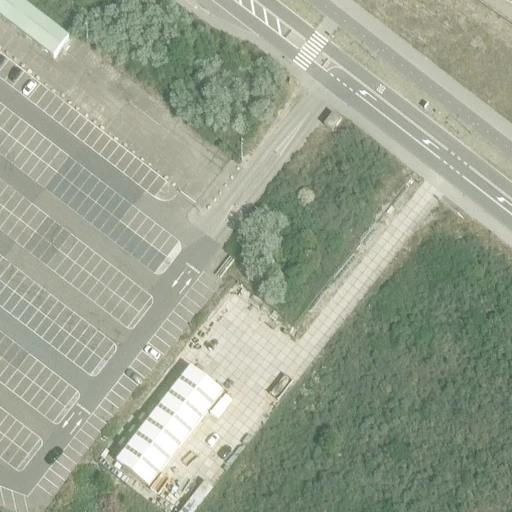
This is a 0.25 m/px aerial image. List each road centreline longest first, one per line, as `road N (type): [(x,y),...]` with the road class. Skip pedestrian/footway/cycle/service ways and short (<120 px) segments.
road 1 (unclassified): [(338,78),(511,211)]
road 2 (unclassified): [(218,0),(299,62),(338,78)]
